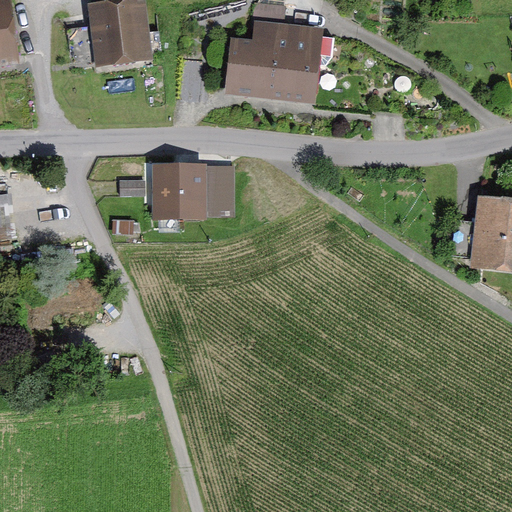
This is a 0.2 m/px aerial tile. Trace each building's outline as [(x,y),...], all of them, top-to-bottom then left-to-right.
[(0,70),(15,68),(6,0),(0,1),(0,70)] [(141,1),(84,12),(95,71),(152,60),(141,1)] [(321,31),(254,22),(251,45),(232,43),(225,92),(311,103),(321,31)] [(183,95),(206,95),(206,59),(184,58),(183,95)] [(235,169),(150,169),(150,224),(235,224),(235,169)] [(145,183),(120,182),(120,198),(145,199),(145,183)] [(5,199),(0,199),(0,238),(11,238),(5,199)] [(511,202),(472,199),(467,270),(511,273),(511,202)]
